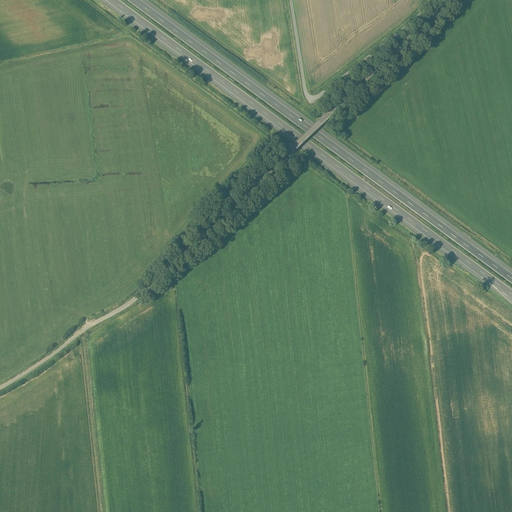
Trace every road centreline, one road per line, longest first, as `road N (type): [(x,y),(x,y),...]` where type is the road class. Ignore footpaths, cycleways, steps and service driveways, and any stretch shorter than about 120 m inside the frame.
road 1 (unclassified): [(449,0),(136,298),(0,388)]
road 2 (motorway): [(112,0),(511,295)]
road 3 (motorway): [(511,278),(138,0)]
road 4 (unclassified): [(435,0),(315,96),(304,87),(292,0)]
